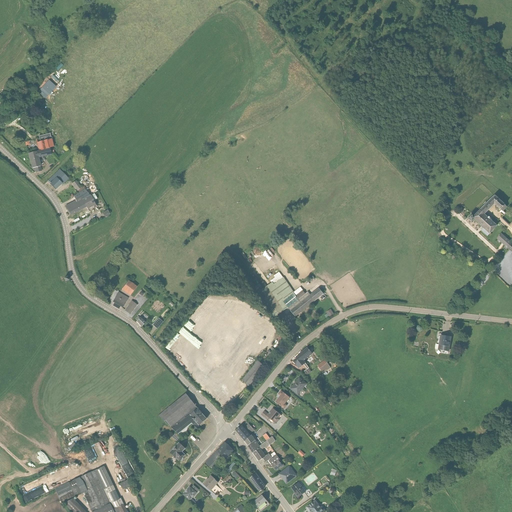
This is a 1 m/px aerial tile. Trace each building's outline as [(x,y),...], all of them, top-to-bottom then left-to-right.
[(37,152),(49,149),(53,148),(49,135),(38,137),(39,143),(36,144),(37,152)] [(49,149),(37,152),(28,155),(31,170),(32,169),(33,171),(34,171),(35,173),(40,172),(38,159),(50,156),(49,149)] [(59,171),(47,182),(54,191),(61,185),(62,186),(68,180),(59,171)] [(78,194),(84,190),(82,187),(80,188),(75,182),(70,185),(76,192),(77,192),(78,194)] [(78,194),(72,197),(75,202),(64,208),(69,216),(85,208),(84,205),(92,201),(96,200),(93,195),(89,196),(84,190),(78,194)] [(480,210),(486,216),(488,214),(487,213),(494,204),(503,212),(507,207),(494,195),(480,210)] [(84,205),(85,208),(87,211),(94,208),(95,207),(92,201),(84,205)] [(486,216),(480,210),(474,216),(471,214),(467,218),(471,223),(474,220),(483,228),(481,231),(487,236),(497,226),(486,216)] [(511,243),(509,241),(501,233),(496,239),(508,249),(511,244),(511,243)] [(256,293),(261,290),(247,271),(244,274),(256,293)] [(261,290),(256,293),(273,318),(272,319),(274,322),(280,318),(278,315),(288,308),(295,317),(306,308),(324,294),(319,288),(310,294),(308,292),(305,294),(300,287),(293,292),(283,277),(283,278),(279,272),(273,276),(275,278),(270,281),(271,283),(266,286),(261,290)] [(127,281),(121,290),(129,296),(136,288),(127,281)] [(118,293),(110,305),(119,310),(124,303),(125,303),(127,298),(118,293)] [(131,301),(124,311),(129,315),(136,306),(131,301)] [(144,320),(137,315),(134,319),(140,325),(144,320)] [(158,328),(164,321),(159,317),(153,324),(158,328)] [(448,351),(451,336),(440,334),(438,350),(448,351)] [(299,356),(303,361),(312,354),(307,348),(298,355),(299,356)] [(303,361),(299,356),(293,361),(297,365),(298,364),(300,367),(301,367),(305,371),(309,368),(306,364),(305,363),(303,361)] [(325,360),(317,366),(323,373),(330,368),(325,360)] [(258,361),(242,381),(251,388),(258,380),(255,378),(265,367),(258,361)] [(309,368),(305,371),(302,374),(303,375),(304,377),(311,372),(309,368)] [(299,379),(291,389),(298,395),(307,384),(303,381),(305,379),(302,376),(299,379)] [(290,397),(281,391),(278,394),(280,396),(276,402),(284,409),(287,406),(285,404),(290,397)] [(177,425),(198,408),(186,393),(158,416),(171,428),(176,424),(177,425)] [(198,408),(177,425),(172,429),(180,436),(181,434),(183,434),(184,434),(185,433),(186,432),(187,431),(187,430),(188,429),(191,426),(196,433),(201,429),(197,425),(198,425),(199,425),(207,419),(198,408)] [(281,415),(273,409),(268,415),(264,411),(261,415),(267,420),(269,419),(276,424),(280,420),(278,419),(281,415)] [(242,425),(236,431),(244,441),(251,436),(250,434),(254,430),(249,424),(244,428),(242,425)] [(244,441),(253,453),(260,446),(252,435),(251,436),(244,441)] [(234,451),(225,442),(205,463),(210,469),(222,457),(225,459),(234,451)] [(253,453),(259,461),(263,458),(265,462),(272,458),(269,455),(274,452),(267,442),(260,446),(253,453)] [(180,450),(183,447),(179,443),(170,453),(180,462),(183,459),(182,458),(185,455),(182,452),(180,450)] [(277,455),(269,461),(276,470),(278,468),(280,470),(285,466),(277,455)] [(231,459),(227,464),(232,468),(236,464),(231,459)] [(104,466),(54,489),(61,504),(63,503),(71,511),(85,511),(73,498),(75,497),(82,493),(91,511),(126,511),(120,498),(119,499),(104,466)] [(286,484),(297,476),(289,466),(279,474),(286,484)] [(258,492),(265,487),(255,474),(249,478),(258,492)] [(207,481),(206,480),(203,484),(211,491),(218,482),(211,476),(207,481)] [(128,479),(119,484),(122,490),(131,485),(128,479)] [(296,494),(295,494),(298,498),(306,492),(298,482),(292,488),(296,494)] [(199,490),(193,485),(191,488),(190,487),(183,494),(190,500),(193,496),(194,497),(199,490)] [(262,495),(252,503),(259,511),(260,511),(270,505),(262,495)] [(321,507),(315,501),(307,507),(310,511),(325,511),(326,511),(322,506),(321,507)]
